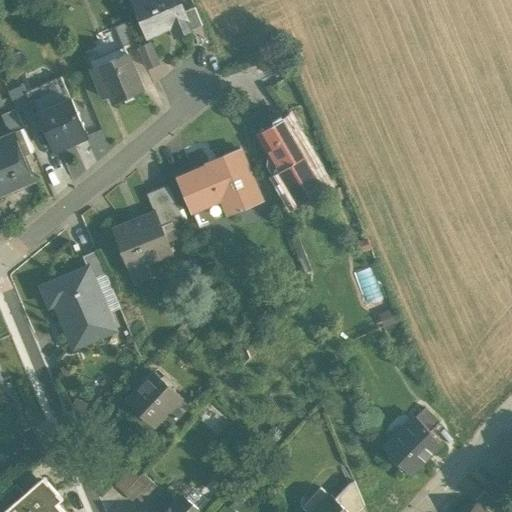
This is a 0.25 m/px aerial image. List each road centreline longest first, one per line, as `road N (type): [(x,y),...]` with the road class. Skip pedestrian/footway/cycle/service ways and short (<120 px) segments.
road 1 (residential): [(200,78),(181,107),(0,262)]
road 2 (residential): [(99,511),(0,276)]
road 3 (residential): [(420,511),(511,414)]
